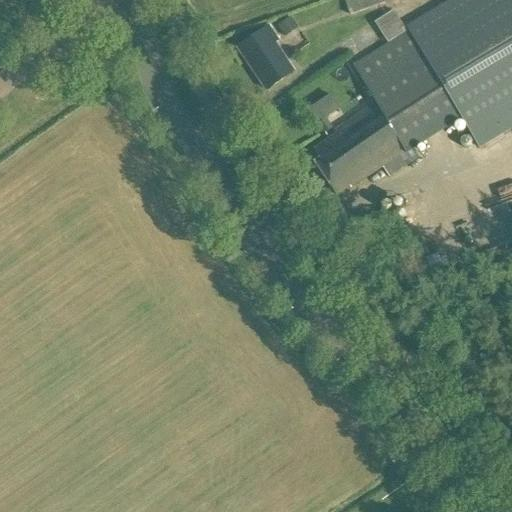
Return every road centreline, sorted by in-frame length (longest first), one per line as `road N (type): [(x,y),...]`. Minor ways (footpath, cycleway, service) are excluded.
road 1 (tertiary): [(475,511),(392,389),(301,310),(209,176),(164,104),(128,0)]
road 2 (residential): [(0,87),(126,0)]
